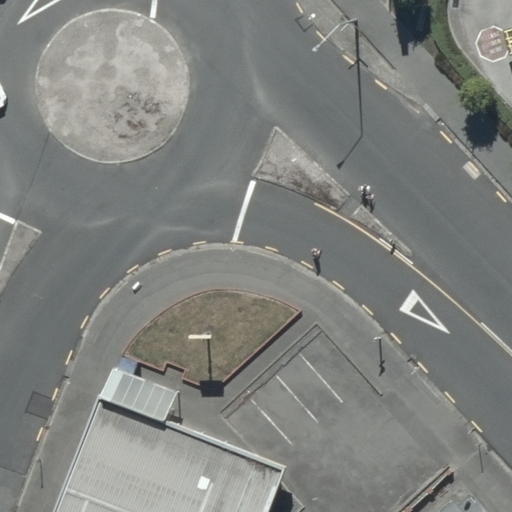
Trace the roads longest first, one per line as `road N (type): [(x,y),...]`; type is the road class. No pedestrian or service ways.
road 1 (residential): [(511,359),(343,202),(266,154),(224,147)]
road 2 (residential): [(224,147),(197,183),(161,204),(121,213),(80,207),(47,190)]
road 3 (residential): [(47,190),(18,160),(1,123),(0,70)]
road 4 (residential): [(217,28),(234,66),(236,108),(224,147)]
